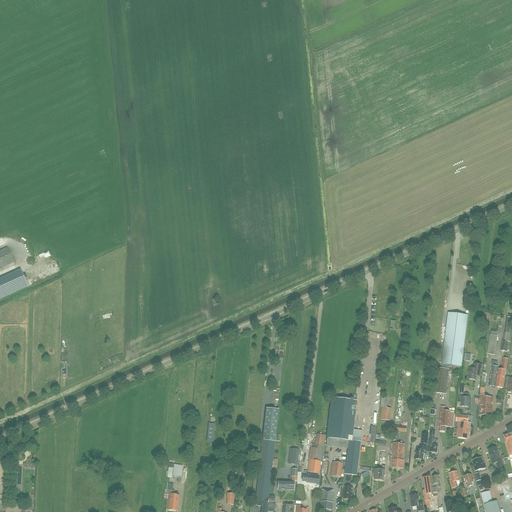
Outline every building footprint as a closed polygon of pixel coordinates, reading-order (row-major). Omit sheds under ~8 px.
[(7,248),(0,250),(0,268),(13,262),(7,248)] [(462,367),(466,336),(468,315),(448,313),(441,365),(462,367)] [(500,351),(507,352),(507,351),(509,352),(510,342),(511,342),(511,333),(505,332),(504,332),(503,341),(502,341),(500,351)] [(496,336),(490,335),(487,354),(495,355),(496,346),(495,346),(496,336)] [(507,368),(508,359),(503,358),(501,367),(502,367),(501,369),(498,369),(497,375),(495,387),(503,388),(506,367),(507,368)] [(468,379),(475,380),(476,376),(480,376),(482,365),(474,364),(473,369),(469,368),(468,373),(469,373),(468,379)] [(449,370),(442,369),(437,369),(434,393),(446,394),(449,370)] [(495,387),(497,375),(494,375),(494,374),(491,374),(489,386),(495,387)] [(465,394),(463,394),(463,391),(464,391),(464,386),(460,386),(459,397),(461,397),(461,406),(468,407),(469,402),(469,401),(469,400),(469,399),(469,398),(465,397),(465,394)] [(492,416),(493,397),(490,397),(489,397),(485,397),(485,395),(481,394),(480,415),(492,416)] [(380,420),(390,421),(391,408),(387,408),(388,397),(382,396),(380,407),(382,407),(380,420)] [(343,499),(344,499),(345,500),(346,500),(347,499),(349,499),(350,495),(351,495),(352,487),(350,487),(351,475),(356,475),(361,442),(352,441),(357,401),(332,398),(326,446),(348,449),(344,474),(342,488),(344,488),(343,499)] [(452,427),(453,416),(454,413),(445,412),(446,407),(440,407),(438,427),(439,427),(439,431),(444,432),(445,427),(452,427)] [(266,511),(278,410),(266,408),(260,459),(255,505),(262,506),(261,511),(266,511)] [(459,422),(456,437),(468,439),(470,423),(468,423),(469,416),(457,415),(456,422),(459,422)] [(381,427),(380,435),(388,436),(389,428),(381,427)] [(429,440),(428,440),(427,440),(427,446),(428,447),(430,447),(430,452),(436,453),(437,444),(433,444),(435,431),(434,431),(434,429),(430,428),(429,439),(429,440)] [(303,476),(302,481),(307,482),(306,482),(310,483),(318,484),(319,476),(319,475),(313,475),(313,473),(319,474),(321,461),(323,462),(325,445),(324,445),(325,435),(317,434),(315,444),(312,443),(311,443),(311,448),(310,448),(309,460),(307,471),(307,477),(303,476)] [(391,468),(397,468),(399,444),(393,443),(392,460),(391,468)] [(426,452),(426,448),(420,448),(417,447),(416,449),(415,459),(423,460),(423,453),(426,454),(426,452)] [(500,460),(496,447),(488,450),(492,464),(496,463),(498,469),(503,467),(500,460)] [(297,465),(299,450),(290,449),(288,464),(297,465)] [(480,457),(476,459),(473,461),(476,471),(486,468),(485,464),(483,465),(481,458),(480,458),(480,457)] [(343,464),(333,462),(330,476),(340,477),(343,464)] [(172,478),(178,479),(177,482),(180,482),(181,479),(182,465),(174,465),(173,469),(168,468),(167,478),(172,478)] [(382,470),(380,470),(377,469),(377,466),(375,465),(374,473),(375,473),(374,480),(383,480),(384,474),(385,474),(385,466),(382,466),(382,470)] [(278,489),(294,490),(294,481),(297,481),(297,477),(298,469),(292,469),(291,476),(292,476),(292,481),(278,481),(278,489)] [(459,481),(457,472),(449,474),(452,483),(450,483),(452,489),(458,487),(456,482),(459,481)] [(439,480),(439,476),(436,476),(435,475),(433,476),(432,476),(433,484),(437,484),(438,488),(441,487),(440,480),(439,480)] [(464,477),(467,487),(475,485),(472,475),(464,477)] [(430,477),(422,478),(424,490),(423,490),(424,501),(425,501),(426,508),(429,507),(430,507),(429,500),(430,500),(429,494),(432,493),(432,488),(430,477)] [(167,489),(167,493),(169,494),(167,509),(177,511),(179,495),(173,494),(173,490),(172,490),(173,484),(168,483),(167,489)] [(229,483),(228,488),(232,489),(231,494),(227,493),(226,498),(227,498),(226,505),(233,506),(235,494),(235,489),(236,484),(229,483)] [(321,490),(319,509),(332,510),(333,491),(328,490),(321,490)] [(490,491),(481,494),(484,504),(492,502),(490,491)] [(424,511),(422,503),(419,503),(417,494),(410,496),(412,508),(417,507),(418,511),(424,511)] [(268,511),(273,511),(274,511),(275,508),(276,508),(276,504),(274,504),(275,496),(269,496),(269,504),(268,504),(268,508),(268,511)] [(452,500),(445,502),(447,511),(448,511),(455,510),(452,500)] [(495,502),(485,505),(486,511),(499,511),(497,511),(495,502)] [(288,511),(289,507),(294,507),(294,503),(283,503),(282,511),(288,511)]
